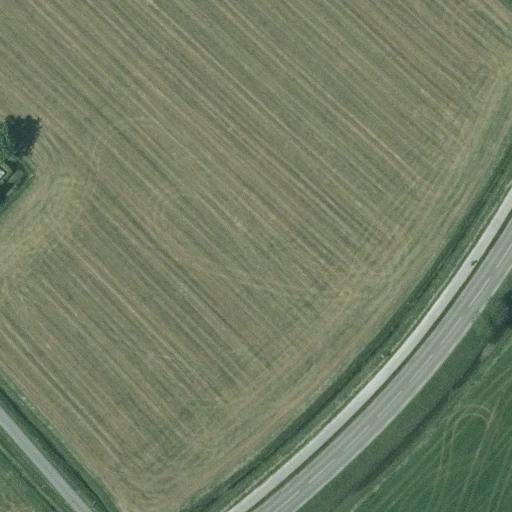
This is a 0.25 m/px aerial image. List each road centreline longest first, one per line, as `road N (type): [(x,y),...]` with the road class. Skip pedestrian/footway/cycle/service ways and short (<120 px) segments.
road 1 (secondary): [(276,511),(427,360),(511,245)]
road 2 (unclassified): [(82,511),(0,419)]
